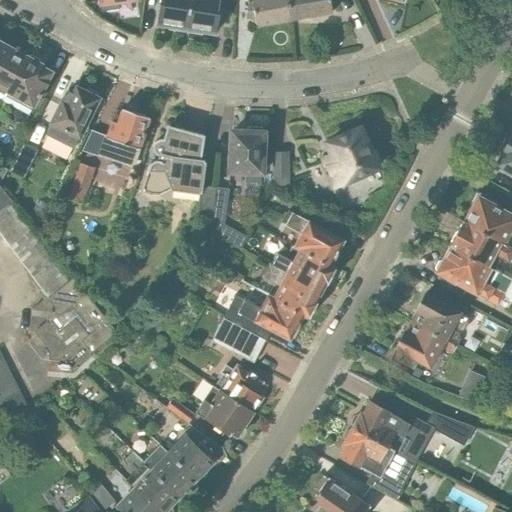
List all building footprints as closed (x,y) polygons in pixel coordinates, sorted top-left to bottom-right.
[(100,0),(102,10),(122,8),(121,0),(123,0),(100,0)] [(159,0),(156,23),(187,28),(191,0),(159,0)] [(191,0),(187,28),(216,33),(221,0),(191,0)] [(251,0),(245,19),(255,17),(256,26),(290,20),(286,0),(251,0)] [(286,0),(290,20),(332,13),(330,0),(286,0)] [(0,100),(2,102),(7,94),(26,58),(0,43),(0,100)] [(7,94),(2,102),(28,116),(52,72),(39,65),(38,61),(30,56),(26,58),(7,94)] [(97,99),(77,89),(73,96),(67,93),(46,135),(72,148),(75,143),(76,143),(97,99)] [(132,166),(149,118),(122,108),(117,123),(113,121),(108,135),(106,135),(99,155),(132,166)] [(202,185),(202,186),(206,162),(200,161),(204,136),(181,129),(168,126),(165,133),(164,139),(159,139),(155,142),(153,147),(154,152),(158,155),(161,156),(160,160),(156,160),(152,162),(150,165),(140,194),(142,194),(142,193),(150,195),(158,196),(173,188),(200,192),(200,193),(201,193),(202,185)] [(231,131),(230,172),(245,172),(244,182),(263,183),(265,132),(262,132),(262,129),(248,128),(248,131),(231,131)] [(360,128),(327,143),(332,154),(322,158),(335,187),(377,168),(360,128)] [(511,135),(509,139),(504,139),(500,147),(503,150),(495,165),(511,174),(511,135)] [(24,179),(38,151),(23,143),(9,172),(24,179)] [(288,186),(289,153),(275,153),(274,185),(288,186)] [(83,202),(94,168),(79,163),(68,198),(83,202)] [(211,220),(209,232),(220,237),(228,226),(224,224),(229,188),(216,187),(213,205),(211,220)] [(0,212),(9,205),(12,203),(2,189),(0,191),(0,212)] [(475,204),(464,222),(511,247),(511,217),(497,209),(500,204),(497,202),(480,193),(477,193),(473,201),(475,204)] [(213,205),(199,203),(197,219),(211,220),(213,205)] [(0,227),(17,215),(9,205),(0,212),(0,227)] [(293,244),(331,264),(344,240),(292,212),(286,224),(300,232),(293,244)] [(17,215),(0,227),(0,234),(4,240),(24,225),(17,215)] [(463,221),(448,247),(450,248),(484,266),(495,273),(503,259),(511,263),(511,247),(464,222),(463,221)] [(24,225),(4,240),(11,249),(31,234),(24,225)] [(58,240),(61,230),(45,225),(42,235),(58,240)] [(31,234),(11,249),(19,259),(39,244),(31,234)] [(39,244),(19,259),(26,269),(46,254),(39,244)] [(278,252),(270,266),(321,293),(326,284),(327,285),(336,267),(331,264),(293,244),(292,244),(286,256),(278,252)] [(484,266),(450,248),(436,272),(486,299),(496,305),(503,293),(498,290),(505,278),(484,266)] [(46,254),(26,269),(33,279),(53,264),(46,254)] [(41,288),(61,273),(53,264),(33,279),(41,288)] [(321,293),(270,266),(263,279),(279,288),(272,302),(302,317),(307,319),(308,317),(309,318),(318,301),(317,300),(321,293)] [(61,273),(41,288),(48,298),(68,284),(61,273)] [(68,284),(48,298),(47,299),(54,307),(53,320),(48,324),(46,322),(37,330),(38,331),(35,334),(49,352),(48,360),(58,361),(82,342),(91,354),(115,334),(90,300),(84,292),(73,279),(68,284)] [(415,313),(411,321),(416,324),(443,339),(455,345),(458,340),(455,339),(457,335),(463,331),(467,324),(467,317),(459,313),(425,294),(415,313)] [(235,295),(222,318),(266,342),(272,330),(290,340),(302,317),(272,302),(265,298),(259,308),(235,295)] [(255,362),(266,342),(222,318),(211,339),(255,362)] [(405,331),(396,349),(430,367),(441,347),(451,352),(455,345),(443,339),(416,324),(411,321),(410,322),(405,331)] [(4,362),(0,363),(0,379),(10,375),(4,362)] [(223,375),(214,388),(252,413),(262,398),(257,394),(263,384),(258,381),(260,378),(246,369),(244,372),(237,368),(234,371),(226,366),(221,374),(223,375)] [(10,375),(0,379),(0,394),(16,387),(10,375)] [(16,387),(0,394),(0,410),(22,400),(16,387)] [(252,413),(214,388),(212,387),(194,411),(217,427),(215,429),(220,433),(222,431),(228,435),(230,432),(238,437),(241,437),(244,432),(243,428),(252,413)] [(462,387),(458,395),(474,402),(477,394),(462,387)] [(187,424),(194,415),(173,398),(166,407),(187,424)] [(22,400),(0,410),(0,416),(7,430),(28,413),(22,400)] [(354,424),(352,428),(355,429),(416,461),(433,429),(466,447),(473,427),(434,412),(427,424),(404,411),(400,418),(370,402),(363,414),(361,412),(359,414),(355,415),(353,420),(354,424)] [(193,427),(169,451),(196,480),(198,477),(203,480),(208,476),(205,470),(213,461),(210,459),(220,448),(212,442),(193,427)] [(345,447),(339,457),(370,474),(365,483),(397,501),(403,490),(400,488),(401,486),(403,486),(416,461),(355,429),(352,428),(350,431),(346,432),(343,437),(345,440),(345,441),(342,445),(345,447)] [(162,443),(143,462),(178,498),(186,489),(192,492),(196,487),(194,482),(196,480),(169,451),(162,443)] [(178,498),(143,462),(133,451),(125,460),(135,470),(125,479),(134,488),(157,511),(171,511),(173,511),(170,505),(178,498)] [(366,511),(370,507),(324,476),(315,489),(319,492),(310,504),(309,503),(307,506),(307,507),(314,511),(366,511)] [(105,509),(115,501),(99,482),(90,490),(105,509)] [(157,511),(134,488),(116,506),(121,511),(157,511)] [(97,511),(85,497),(69,508),(71,511),(97,511)] [(508,511),(491,503),(488,511),(508,511)]
